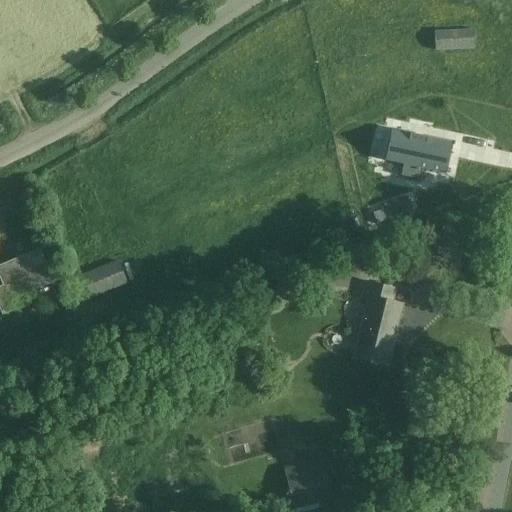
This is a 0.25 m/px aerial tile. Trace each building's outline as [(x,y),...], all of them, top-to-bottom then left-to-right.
[(435,32),(436,51),(473,49),(472,30),(435,32)] [(393,130),(386,161),(403,165),(401,176),(421,180),(423,169),(445,174),(452,142),(428,137),(428,136),(426,135),(425,140),(411,137),(412,133),(410,132),(410,133),(399,130),(399,131),(393,130)] [(407,197),(384,205),(389,220),(412,212),(407,197)] [(382,211),(373,214),(377,224),(386,221),(382,211)] [(31,291),(52,282),(39,251),(0,266),(0,277),(3,286),(0,287),(0,307),(3,314),(14,310),(9,299),(24,293),(27,299),(33,297),(31,291)] [(124,279),(117,261),(82,275),(90,293),(124,279)] [(388,367),(403,305),(393,302),(396,290),(365,282),(362,297),(368,299),(353,359),(388,367)] [(333,350),(345,349),(345,336),(332,336),(333,350)] [(332,497),(324,466),(285,476),(293,507),(332,497)]
